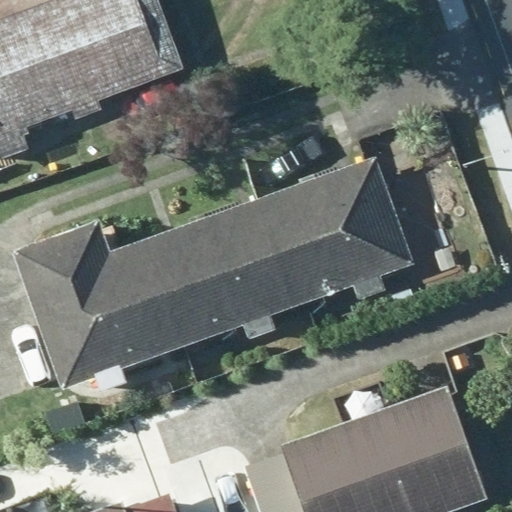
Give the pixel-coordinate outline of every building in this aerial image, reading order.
[(0,151),(172,93),(140,0),(71,0),(0,24),(0,151)] [(370,166),(257,206),(296,309),(406,270),(370,166)] [(257,206),(116,255),(153,359),(296,309),(257,206)] [(0,271),(44,397),(153,359),(116,255),(96,262),(88,239),(0,269),(0,271)] [(436,392),(233,472),(248,511),(447,511),(479,500),(436,392)]
